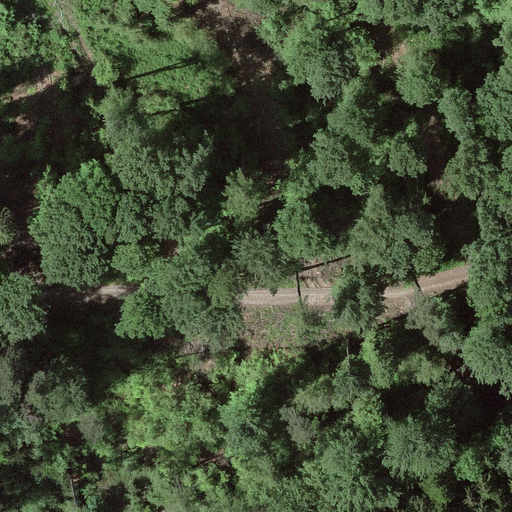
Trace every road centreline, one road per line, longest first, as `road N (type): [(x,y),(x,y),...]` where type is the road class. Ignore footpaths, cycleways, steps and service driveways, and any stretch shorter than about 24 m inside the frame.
road 1 (track): [(0,293),(314,298),(415,287),(511,263)]
road 2 (track): [(275,511),(511,395)]
